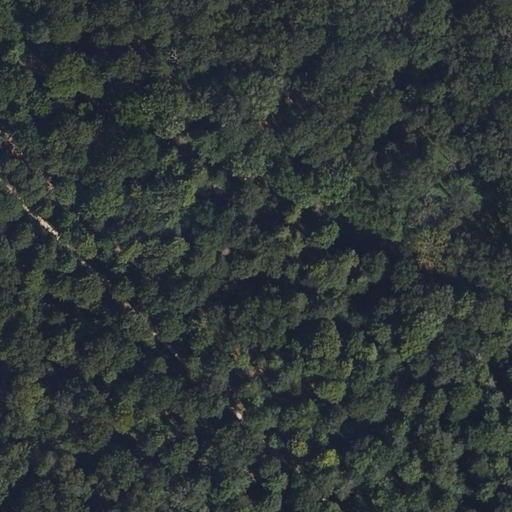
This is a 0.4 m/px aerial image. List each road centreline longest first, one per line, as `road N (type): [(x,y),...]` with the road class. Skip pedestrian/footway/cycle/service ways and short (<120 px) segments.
road 1 (track): [(0,51),(511,297)]
road 2 (unknown): [(0,183),(336,511)]
